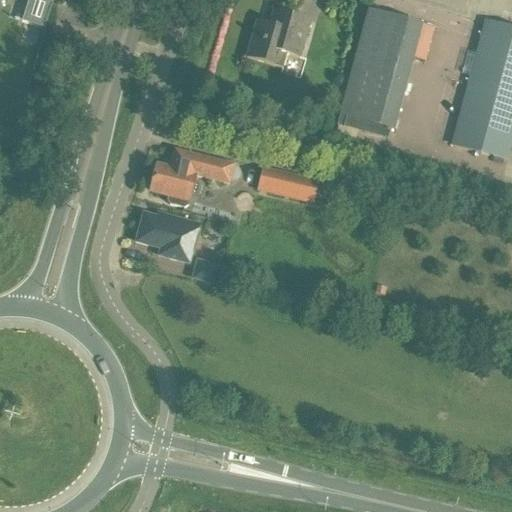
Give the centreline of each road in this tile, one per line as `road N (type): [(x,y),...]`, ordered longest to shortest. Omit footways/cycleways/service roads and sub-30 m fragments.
road 1 (unclassified): [(157,450),(167,387),(159,362),(109,299),(99,253),(188,0)]
road 2 (primary): [(44,309),(134,0)]
road 3 (primary): [(429,511),(157,450)]
road 4 (primary): [(123,443),(126,409),(101,346),(44,309)]
